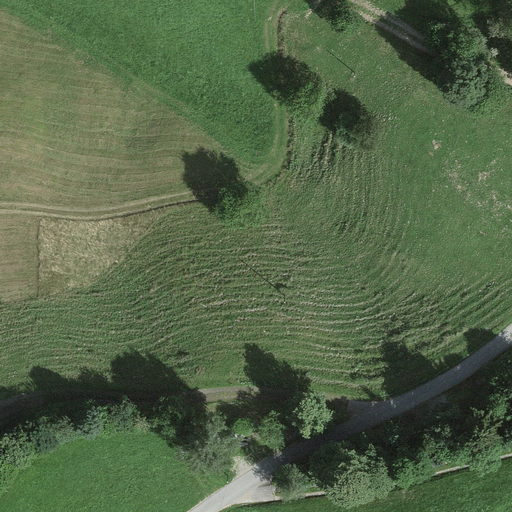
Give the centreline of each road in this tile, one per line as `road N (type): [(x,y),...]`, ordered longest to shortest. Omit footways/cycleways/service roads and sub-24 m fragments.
road 1 (track): [(0,205),(105,213),(248,183),(270,171),(287,139),(272,33),(273,16),(287,0)]
road 2 (track): [(0,408),(35,394),(288,393),(390,412)]
road 3 (track): [(511,335),(445,384),(273,467),(201,511)]
road 4 (track): [(229,493),(386,479),(511,450)]
road 5 (track): [(342,0),(436,52),(511,80)]
